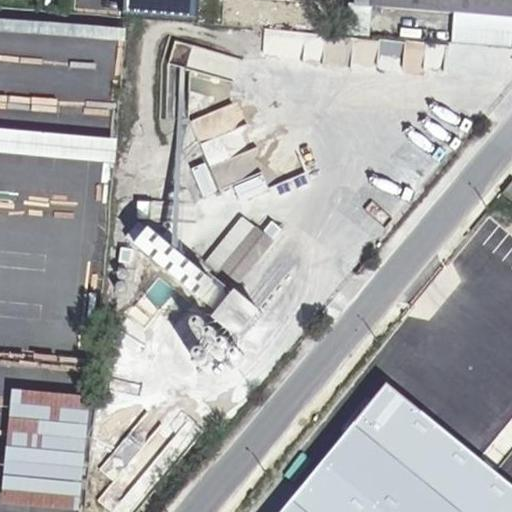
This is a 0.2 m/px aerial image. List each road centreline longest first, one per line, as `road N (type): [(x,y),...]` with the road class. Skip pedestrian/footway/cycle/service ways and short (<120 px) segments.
road 1 (unclassified): [(511,135),(199,511)]
road 2 (unknown): [(0,153),(93,161),(112,177),(111,272),(98,355),(91,363),(42,363)]
